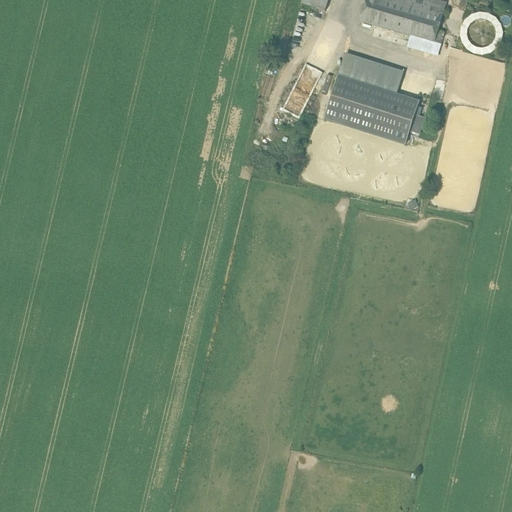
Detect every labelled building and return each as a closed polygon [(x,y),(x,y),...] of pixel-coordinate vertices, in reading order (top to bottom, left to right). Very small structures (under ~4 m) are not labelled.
[(329,0),(303,0),(302,6),(325,13),(329,0)] [(447,5),(429,0),(366,0),(360,22),(412,37),(434,44),(438,31),(447,5)] [(503,42),(501,19),(490,19),(491,34),(487,34),(487,38),(491,37),(492,47),(480,48),(481,54),(497,53),(496,43),(503,42)] [(434,44),(412,37),(409,46),(438,54),(445,33),(438,31),(434,44)] [(402,77),(345,59),(339,78),(396,96),(402,77)] [(306,65),(297,86),(314,93),(323,72),(306,65)] [(396,96),(339,78),(325,120),(405,146),(410,133),(419,136),(424,120),(415,117),(419,104),(396,96)] [(416,200),(409,203),(412,210),(419,207),(416,200)]
